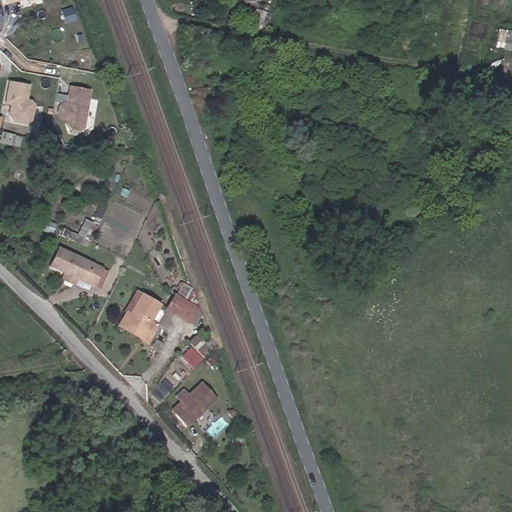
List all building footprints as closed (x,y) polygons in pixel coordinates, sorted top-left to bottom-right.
[(503,48),(506,31),(498,30),(495,47),(503,48)] [(511,50),(511,32),(506,31),(503,48),(511,50)] [(0,117),(2,118),(9,77),(0,75),(0,117)] [(29,86),(9,82),(6,100),(12,101),(11,105),(9,116),(13,121),(26,124),(31,121),(34,105),(31,101),(26,100),(29,86)] [(69,87),(66,104),(62,103),(58,106),(56,114),(59,118),(67,120),(66,124),(69,129),(77,130),(81,127),(88,91),(69,87)] [(0,142),(12,145),(14,136),(1,133),(0,137),(0,142)] [(101,269),(58,249),(50,266),(64,273),(77,278),(93,286),(101,269)] [(99,289),(107,272),(101,269),(93,286),(99,289)] [(74,285),(77,278),(64,273),(61,279),(74,285)] [(130,314),(141,295),(136,292),(125,311),(126,312),(130,314)] [(150,321),(158,307),(159,305),(141,295),(130,314),(126,312),(118,326),(126,330),(128,327),(141,334),(139,338),(147,342),(157,325),(150,321)] [(196,309),(174,296),(166,309),(188,322),(196,309)] [(157,325),(163,314),(162,309),(158,307),(150,321),(157,325)] [(141,334),(128,327),(126,330),(139,338),(141,334)] [(216,363),(211,357),(206,361),(211,367),(216,363)] [(185,427),(216,399),(202,383),(187,396),(180,402),(171,411),(185,427)] [(180,402),(187,396),(183,390),(176,397),(180,402)]
